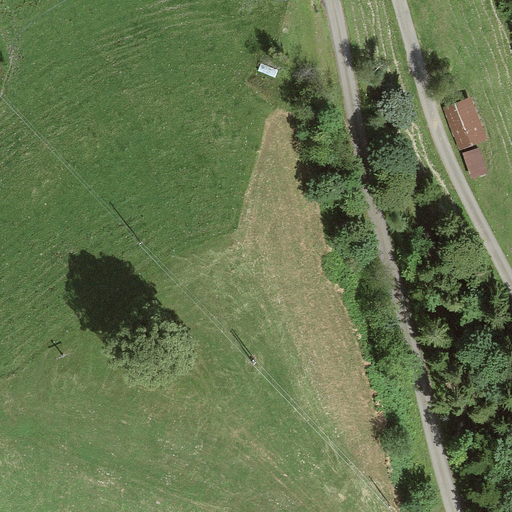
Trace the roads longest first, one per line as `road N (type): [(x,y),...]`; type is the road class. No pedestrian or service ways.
road 1 (track): [(331,0),(369,180),(459,511)]
road 2 (track): [(398,0),(455,174),(511,279)]
